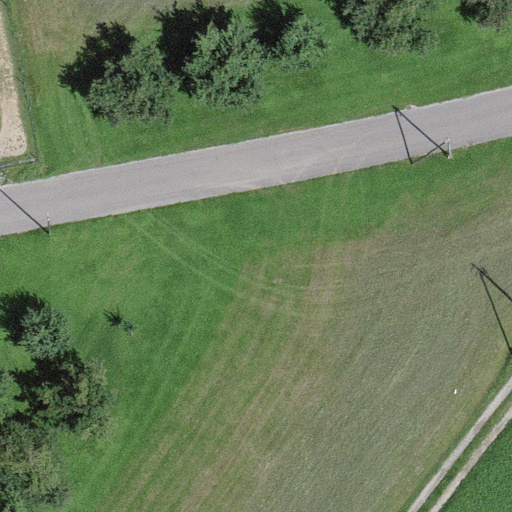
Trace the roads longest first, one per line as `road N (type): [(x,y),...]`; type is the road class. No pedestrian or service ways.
road 1 (residential): [(511,114),(0,216)]
road 2 (track): [(511,409),(434,511)]
